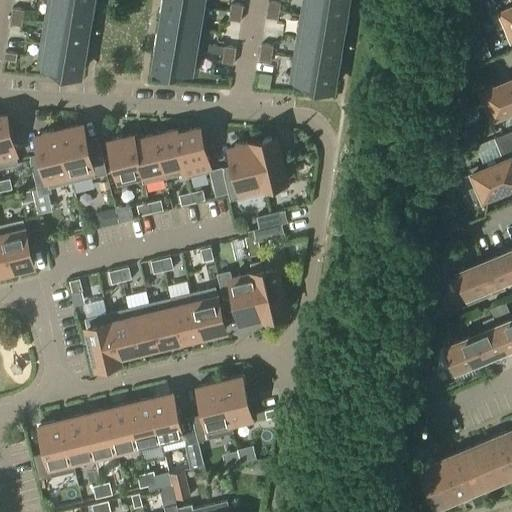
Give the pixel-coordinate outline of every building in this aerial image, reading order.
[(88,28),(91,7),(49,0),(46,22),(88,28)] [(203,29),(206,7),(164,0),(161,22),(203,29)] [(344,22),(347,0),(344,0),(304,0),(302,15),(344,22)] [(504,16),(500,17),(506,32),(509,31),(511,37),(511,36),(511,0),(511,1),(511,5),(501,10),(504,16)] [(280,3),(268,1),(266,9),(279,11),(280,3)] [(243,5),(231,3),(229,11),(242,13),(243,5)] [(24,10),(12,8),(10,16),(23,18),(24,10)] [(279,11),(266,9),(265,17),(277,19),(279,11)] [(242,13),(229,11),(228,19),(240,21),(242,13)] [(340,43),(344,22),(302,15),(298,36),(340,43)] [(23,18),(10,16),(9,24),(21,26),(23,18)] [(84,50),(88,28),(46,22),(42,43),(84,50)] [(199,50),(203,29),(161,22),(157,43),(199,50)] [(337,64),(340,43),(298,36),(295,58),(337,64)] [(84,50),(42,43),(39,65),(80,72),(84,50)] [(195,72),(199,50),(157,43),(154,65),(195,72)] [(273,46),(261,43),(259,52),(272,54),(273,46)] [(236,48),(223,46),(222,54),(235,56),(236,48)] [(17,53),(5,51),(3,60),(16,62),(17,53)] [(272,54),(259,52),(258,60),(270,62),(272,54)] [(235,56),(222,54),(221,62),(233,64),(235,56)] [(333,86),(337,64),(295,58),(291,80),(333,86)] [(511,77),(481,90),(493,117),(511,108),(511,77)] [(6,115),(0,115),(0,167),(17,163),(6,115)] [(88,145),(87,145),(82,124),(59,129),(72,182),(106,173),(99,144),(88,146),(88,145)] [(199,127),(177,132),(176,133),(186,172),(185,172),(186,177),(210,171),(199,127)] [(72,182),(59,129),(54,131),(53,129),(41,131),(42,134),(36,135),(41,157),(40,157),(40,158),(30,160),(38,194),(51,191),(50,187),(72,182)] [(186,172),(176,133),(177,132),(176,129),(175,129),(154,134),(165,177),(185,172),(186,172)] [(503,159),(472,172),(483,199),(485,198),(486,201),(500,195),(498,192),(511,186),(511,129),(494,137),(503,159)] [(143,178),(133,139),(134,139),(133,134),(121,137),(121,135),(113,137),(113,139),(110,140),(120,183),(142,178),(143,178)] [(165,177),(154,134),(134,139),(133,139),(143,178),(142,178),(143,182),(144,182),(165,177)] [(276,136),(252,141),(263,184),(262,184),(264,194),(288,188),(276,136)] [(241,189),(262,184),(263,184),(252,141),(247,143),(246,140),(234,143),(235,145),(229,147),(234,168),(233,169),(234,169),(223,172),(230,200),(243,196),(241,189)] [(9,179),(0,180),(0,191),(12,188),(9,179)] [(202,189),(190,192),(193,202),(204,199),(202,189)] [(20,193),(22,203),(34,200),(31,190),(20,193)] [(190,192),(179,195),(181,205),(193,202),(190,192)] [(160,200),(148,202),(151,212),(163,209),(160,200)] [(148,202),(137,205),(139,215),(151,212),(148,202)] [(256,216),(259,227),(282,222),(287,221),(287,220),(286,220),(284,210),(285,210),(285,209),(256,216)] [(33,264),(23,219),(0,224),(0,232),(9,270),(21,267),(22,269),(30,267),(30,265),(33,264)] [(282,223),(282,222),(259,227),(253,229),(256,240),(284,234),(284,232),(283,233),(281,223),(282,223)] [(0,271),(9,270),(0,232),(0,271)] [(210,246),(200,249),(203,261),(213,258),(210,246)] [(511,259),(507,248),(455,270),(466,295),(511,275),(511,259)] [(284,272),(280,255),(250,262),(252,272),(253,271),(263,314),(286,309),(278,274),(284,272)] [(170,256),(160,258),(163,270),(173,268),(170,256)] [(163,270),(160,258),(150,261),(153,273),(163,270)] [(128,266),(118,269),(121,281),(131,278),(128,266)] [(121,281),(118,269),(108,271),(111,283),(121,281)] [(263,314),(253,271),(252,272),(231,277),(229,270),(217,273),(223,300),(234,298),(234,299),(235,298),(240,320),(246,318),(246,321),(258,318),(258,316),(263,314)] [(79,278),(69,280),(72,292),(82,290),(79,278)] [(215,286),(191,292),(201,334),(213,331),(214,334),(222,332),(221,330),(225,328),(215,286)] [(201,334),(191,292),(170,297),(180,340),(201,334)] [(180,340),(170,297),(149,302),(159,345),(180,340)] [(159,345),(149,302),(128,307),(138,350),(159,345)] [(138,350),(128,307),(107,312),(117,355),(118,355),(138,350)] [(117,355),(107,312),(85,317),(96,365),(119,359),(118,355),(117,355)] [(511,316),(496,323),(506,348),(511,345),(511,316)] [(496,323),(444,345),(454,370),(506,348),(496,323)] [(254,421),(242,374),(220,379),(232,427),(254,421)] [(203,413),(191,415),(197,440),(233,431),(232,427),(220,379),(196,385),(203,413)] [(173,391),(150,396),(160,439),(183,434),(185,443),(197,440),(191,415),(180,418),(173,391)] [(160,439),(150,396),(128,402),(138,444),(138,445),(137,445),(138,450),(162,444),(161,439),(160,439)] [(128,402),(106,407),(116,450),(138,444),(128,402)] [(106,407),(84,412),(94,455),(116,450),(106,407)] [(276,407),(264,410),(266,419),(278,415),(276,407)] [(84,412),(61,418),(72,461),(94,455),(84,412)] [(72,461),(61,418),(38,424),(45,451),(32,454),(38,479),(75,470),(72,461)] [(511,428),(509,430),(490,438),(499,457),(511,451),(511,428)] [(507,477),(490,438),(472,445),(489,485),(507,477)] [(489,485),(472,445),(454,453),(463,473),(471,493),(489,485)] [(511,451),(499,457),(507,477),(511,475),(511,451)] [(436,460),(418,468),(418,469),(420,468),(428,487),(463,473),(454,453),(436,460)] [(159,482),(156,470),(146,472),(149,484),(159,482)] [(183,470),(170,473),(176,498),(189,495),(183,470)] [(149,484),(146,472),(136,475),(138,487),(149,484)] [(463,473),(428,487),(436,506),(434,507),(435,508),(471,493),(463,473)] [(112,480),(102,483),(105,495),(114,492),(112,480)] [(105,495),(102,483),(91,485),(94,497),(105,495)] [(141,492),(130,495),(133,507),(144,504),(141,492)] [(178,511),(177,507),(174,496),(162,499),(164,511),(178,511)] [(110,499),(100,502),(102,511),(110,511),(113,511),(110,499)] [(102,511),(100,502),(90,504),(91,511),(102,511)] [(191,504),(177,507),(178,511),(231,511),(229,511),(228,511),(226,502),(193,510),(191,504)]
